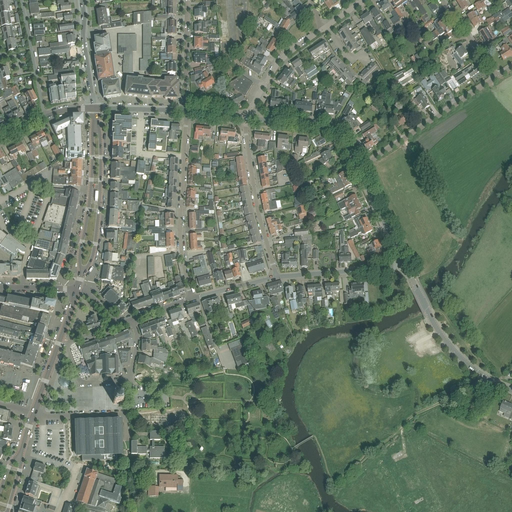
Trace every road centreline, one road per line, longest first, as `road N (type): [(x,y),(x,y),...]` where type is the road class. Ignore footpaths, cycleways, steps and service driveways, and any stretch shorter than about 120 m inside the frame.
road 1 (residential): [(132,319),(129,381),(80,382),(67,349),(71,340),(118,324)]
road 2 (tertiary): [(511,390),(476,371),(446,341),(404,263)]
road 3 (residential): [(358,167),(500,76)]
road 4 (residential): [(276,276),(244,116)]
road 5 (tertiary): [(80,277),(96,233),(95,119)]
road 6 (tertiary): [(95,119),(80,277)]
road 7 (residential): [(193,298),(179,240),(183,155)]
road 8 (tertiary): [(358,167),(330,130),(244,116)]
road 9 (tertiary): [(34,413),(78,288)]
road 10 (residential): [(276,276),(404,263)]
